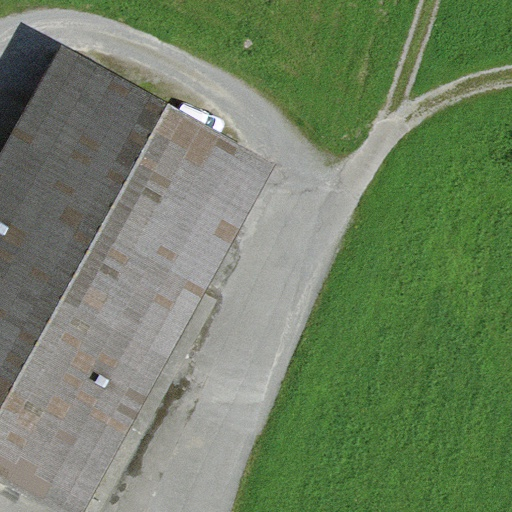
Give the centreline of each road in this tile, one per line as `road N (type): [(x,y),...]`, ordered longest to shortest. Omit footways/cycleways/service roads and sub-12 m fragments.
road 1 (track): [(367,164),(395,110),(432,0)]
road 2 (track): [(367,164),(407,117),(447,94),(511,77)]
